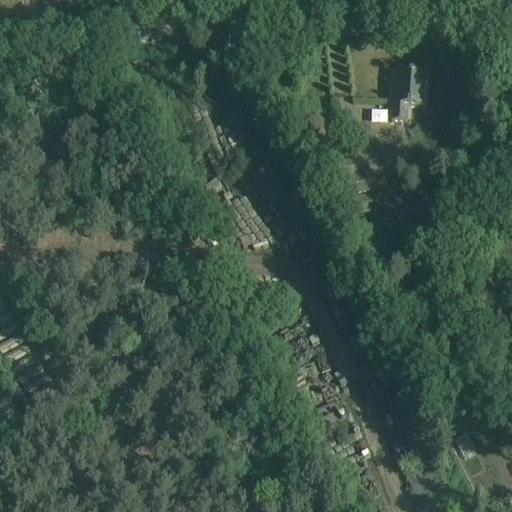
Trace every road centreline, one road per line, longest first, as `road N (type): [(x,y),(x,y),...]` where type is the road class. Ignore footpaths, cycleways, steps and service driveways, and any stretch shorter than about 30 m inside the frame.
road 1 (unclassified): [(0,46),(308,26)]
road 2 (unclassified): [(308,26),(511,14)]
